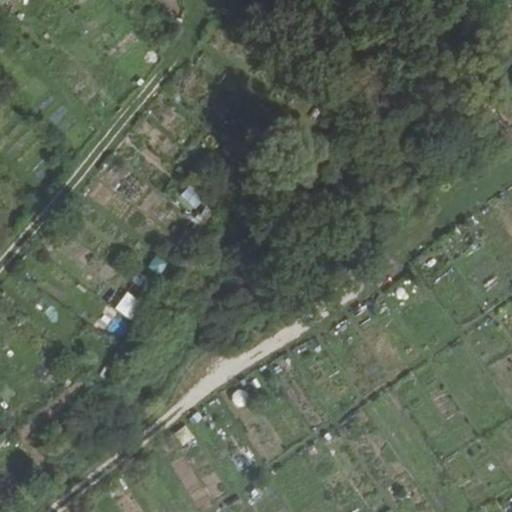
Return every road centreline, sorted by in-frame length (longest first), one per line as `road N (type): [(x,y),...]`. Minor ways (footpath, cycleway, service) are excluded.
road 1 (track): [(56,511),(219,374),(320,316),(396,255)]
road 2 (track): [(0,264),(166,67),(188,22),(188,0)]
